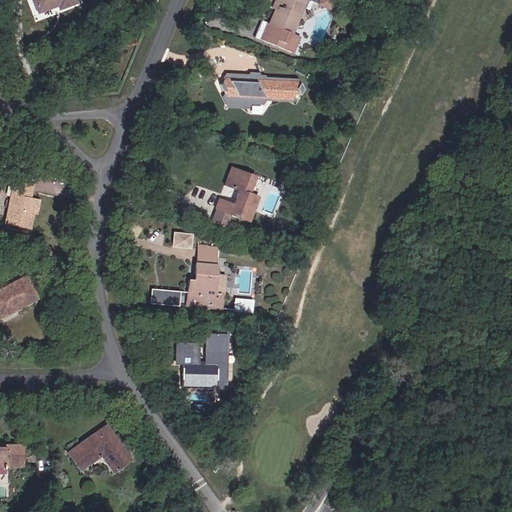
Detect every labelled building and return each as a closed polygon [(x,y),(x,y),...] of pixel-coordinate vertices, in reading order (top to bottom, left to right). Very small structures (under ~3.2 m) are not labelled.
[(55,8),(75,1),(74,0),(34,0),(38,9),(54,4),(55,8)] [(307,36),(298,32),(310,0),(312,0),(335,9),(338,0),(283,0),(281,4),(287,7),(281,24),(270,19),(263,37),(300,52),(307,36)] [(277,0),(270,19),(281,24),(287,7),(281,4),(283,0),(277,0)] [(295,99),(300,99),(303,90),(302,81),(258,77),(258,73),(251,73),(250,76),(227,74),(226,82),(225,89),(227,94),(224,97),(223,101),(223,110),(244,112),(246,105),(264,107),(266,104),(266,101),(294,103),(295,99)] [(226,185),(232,186),(237,170),(232,169),(226,185)] [(219,209),(252,220),(261,196),(252,193),(257,176),(237,170),(232,186),(242,190),(237,204),(222,199),(219,209)] [(27,228),(29,214),(32,198),(28,197),(18,196),(19,188),(29,189),(30,179),(11,176),(4,224),(27,228)] [(18,196),(28,197),(29,189),(19,188),(18,196)] [(29,214),(37,215),(39,199),(32,198),(29,214)] [(197,228),(181,226),(179,237),(195,239),(197,228)] [(204,237),(202,249),(220,251),(221,240),(204,237)] [(220,251),(202,249),(199,274),(203,274),(202,282),(198,281),(197,294),(200,295),(198,305),(223,309),(227,277),(217,275),(220,251)] [(18,307),(39,296),(26,275),(0,288),(0,311),(15,304),(18,307)] [(157,289),(156,302),(181,304),(182,290),(157,289)] [(253,312),(254,306),(238,304),(237,310),(253,312)] [(185,358),(175,357),(174,366),(184,367),(184,385),(197,386),(197,392),(199,394),(215,394),(217,392),(217,377),(220,375),(218,372),(218,364),(210,364),(206,360),(202,364),(197,364),(197,355),(185,355),(185,358)] [(120,464),(133,455),(108,422),(70,449),(83,466),(101,452),(106,458),(112,454),(120,464)] [(0,466),(5,466),(26,465),(25,443),(8,443),(8,448),(0,448),(0,466)] [(114,468),(120,464),(112,454),(106,458),(114,468)]
